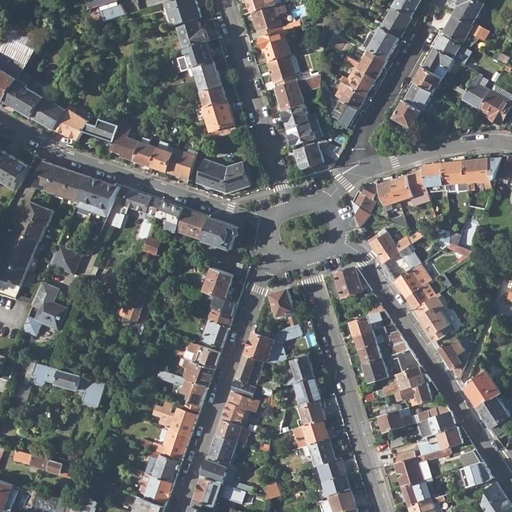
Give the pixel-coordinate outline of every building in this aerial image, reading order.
[(119,0),(88,0),(91,9),(101,6),(106,21),(128,14),(122,4),(120,5),(119,0)] [(173,0),(167,2),(175,25),(203,16),(198,0),(173,0)] [(250,0),(254,11),(277,4),(276,0),(250,0)] [(399,0),(396,7),(414,17),(423,0),(399,0)] [(455,15),(474,25),(476,22),(487,3),(480,0),(478,0),(450,0),(460,6),(455,15)] [(254,11),(262,37),(289,29),(303,24),(301,21),(283,26),(280,15),(287,12),(284,1),(283,2),(277,4),(254,11)] [(384,28),(401,38),(414,17),(396,7),(384,28)] [(445,32),(465,43),(475,26),(474,25),(455,15),(445,32)] [(181,28),(188,47),(208,41),(210,40),(206,29),(204,30),(201,22),(181,28)] [(1,50),(20,60),(29,65),(37,53),(45,40),(16,23),(0,49),(1,50)] [(370,48),(389,59),(401,38),(384,28),(381,26),(376,35),(372,33),(365,46),(370,48)] [(268,48),(272,61),(292,54),(293,54),(286,34),(290,33),(289,29),(262,37),(266,49),(268,48)] [(79,44),(86,49),(92,38),(86,33),(79,44)] [(436,48),(455,58),(457,56),(463,46),(444,35),(436,48)] [(181,58),(185,70),(198,66),(214,61),(208,41),(188,47),(189,55),(181,58)] [(96,48),(104,53),(108,47),(99,42),(96,48)] [(364,70),(379,79),(389,59),(370,48),(368,50),(371,52),(363,64),(353,59),(351,63),(364,70)] [(425,67),(445,78),(456,59),(455,58),(436,48),(425,67)] [(293,54),(292,54),(299,81),(304,79),(303,74),(296,53),(293,54)] [(278,87),(299,81),(292,54),(272,61),(270,62),(278,87)] [(470,62),(457,56),(455,58),(456,59),(468,66),(470,62)] [(20,60),(11,74),(20,79),(29,65),(20,60)] [(198,66),(206,91),(223,86),(220,76),(221,74),(220,70),(218,70),(215,61),(214,61),(198,66)] [(323,71),(330,75),(334,68),(324,62),(323,71)] [(123,71),(135,83),(137,77),(126,66),(123,71)] [(0,96),(7,100),(20,79),(11,74),(0,67),(0,96)] [(417,81),(436,92),(440,84),(442,84),(445,78),(425,67),(417,81)] [(320,69),(303,74),(304,79),(322,74),(320,69)] [(354,88),(368,96),(379,79),(364,70),(357,83),(347,77),(344,82),(351,87),(354,88)] [(278,87),(286,111),(307,104),(303,92),(322,86),(323,73),(322,74),(304,79),(299,81),(278,87)] [(464,99),(482,109),(493,91),(480,84),(485,75),(479,73),(469,91),(466,96),(464,99)] [(7,100),(17,106),(30,87),(31,85),(20,79),(7,100)] [(423,110),(424,111),(436,92),(417,81),(406,101),(423,110)] [(511,93),(496,84),(493,91),(511,102),(511,101),(511,93)] [(204,92),(208,107),(230,100),(225,85),(223,86),(206,91),(204,92)] [(454,89),(466,96),(469,91),(456,85),(454,89)] [(17,106),(35,116),(47,97),(30,87),(17,106)] [(344,99),(361,109),(368,96),(354,88),(351,87),(344,99)] [(511,107),(511,102),(493,91),(482,109),(494,116),(493,118),(503,124),(511,107)] [(35,116),(56,129),(68,110),(47,97),(35,116)] [(331,115),(351,126),(361,109),(344,99),(341,98),(331,115)] [(208,118),(212,131),(214,138),(238,131),(235,123),(237,123),(230,100),(208,107),(198,110),(201,120),(208,118)] [(413,127),(423,110),(406,101),(397,118),(413,127)] [(286,111),(291,128),(319,119),(316,110),(310,112),(308,104),(307,104),(286,111)] [(90,122),(91,120),(80,114),(78,117),(74,115),(77,108),(72,105),(68,110),(56,129),(78,140),(85,130),(90,122)] [(449,125),(442,137),(455,135),(469,109),(461,105),(449,125)] [(422,140),(442,137),(449,125),(435,117),(422,140)] [(85,130),(116,141),(119,130),(121,124),(102,118),(99,125),(90,122),(85,130)] [(122,155),(136,160),(143,141),(130,136),(130,135),(134,123),(123,119),(121,124),(119,130),(116,141),(113,149),(123,152),(122,155)] [(297,144),(319,137),(316,131),(322,129),(319,119),(291,128),(297,144)] [(298,150),(304,168),(327,161),(333,167),(335,166),(344,150),(321,137),(319,137),(320,142),(298,150)] [(160,147),(150,143),(143,141),(136,160),(154,166),(160,147)] [(170,171),(176,152),(169,150),(160,147),(154,166),(170,171)] [(170,171),(190,178),(199,151),(196,151),(194,155),(177,149),(176,152),(170,171)] [(0,160),(0,177),(19,189),(25,177),(32,166),(6,151),(0,160)] [(493,193),(504,197),(511,174),(511,155),(507,154),(505,159),(498,179),(493,193)] [(466,161),(469,182),(469,189),(470,190),(484,189),(484,181),(494,180),(491,158),(466,161)] [(494,180),(498,179),(505,159),(491,158),(494,180)] [(199,182),(230,192),(254,184),(251,174),(252,172),(249,164),(248,164),(246,161),(229,166),(207,159),(199,182)] [(31,185),(50,191),(59,165),(57,165),(45,160),(31,185)] [(459,183),(460,191),(469,189),(469,182),(466,161),(446,163),(448,184),(459,183)] [(430,191),(431,192),(449,190),(448,184),(446,163),(426,165),(426,170),(428,184),(429,188),(430,191)] [(50,193),(65,198),(75,171),(59,165),(50,191),(50,193)] [(394,180),(401,201),(412,197),(413,200),(418,198),(417,195),(430,191),(429,188),(428,184),(426,170),(394,180)] [(65,198),(80,204),(92,177),(75,171),(65,198)] [(80,204),(79,206),(93,211),(106,182),(92,177),(80,204)] [(381,188),(386,206),(392,204),(401,201),(394,180),(380,186),(381,188)] [(106,182),(93,211),(108,216),(121,187),(106,182)] [(356,202),(372,212),(378,199),(376,199),(380,189),(371,184),(366,193),(361,191),(356,202)] [(124,205),(158,217),(164,201),(129,190),(124,205)] [(30,199),(24,215),(49,226),(51,226),(57,211),(30,199)] [(362,227),(373,213),(372,212),(356,202),(353,200),(362,227)] [(166,228),(178,232),(178,231),(186,209),(164,201),(158,217),(169,220),(166,228)] [(388,210),(386,206),(376,210),(373,213),(379,217),(391,221),(391,219),(388,210)] [(178,231),(205,240),(212,218),(186,209),(178,231)] [(22,215),(16,230),(42,240),(43,241),(49,226),(24,215),(22,215)] [(405,215),(391,219),(391,221),(409,228),(408,222),(405,215)] [(205,240),(232,249),(240,228),(212,218),(205,240)] [(409,228),(418,231),(419,226),(408,222),(409,228)] [(425,228),(419,226),(418,231),(421,232),(428,234),(425,228)] [(14,229),(8,245),(35,256),(42,240),(16,230),(14,229)] [(411,246),(428,234),(421,232),(412,237),(408,236),(397,244),(387,229),(381,233),(383,237),(374,244),(385,263),(411,246)] [(445,240),(454,243),(453,232),(442,229),(439,238),(445,240)] [(454,243),(461,246),(464,235),(453,232),(454,243)] [(461,246),(473,250),(477,240),(464,235),(461,246)] [(161,242),(150,237),(143,255),(157,261),(160,254),(157,252),(161,242)] [(437,246),(441,252),(449,246),(454,243),(445,240),(437,246)] [(457,254),(462,261),(470,256),(477,251),(473,250),(461,246),(454,243),(449,246),(461,252),(457,254)] [(8,245),(2,260),(29,270),(35,256),(8,245)] [(78,267),(62,259),(67,247),(62,245),(52,265),(75,275),(78,267)] [(418,267),(416,265),(413,267),(406,256),(411,256),(415,253),(411,246),(385,263),(397,281),(418,267)] [(78,267),(84,254),(76,251),(67,247),(62,259),(78,267)] [(470,256),(487,262),(489,255),(477,251),(470,256)] [(417,264),(411,256),(406,256),(413,267),(416,265),(417,264)] [(0,284),(20,293),(29,270),(2,260),(0,263),(0,284)] [(420,266),(418,267),(419,269),(416,272),(425,286),(430,282),(420,266)] [(424,286),(425,286),(416,272),(419,269),(418,267),(397,281),(408,297),(424,286)] [(217,296),(232,301),(235,292),(230,291),(235,276),(213,268),(205,291),(217,296)] [(343,297),(364,290),(371,287),(358,268),(335,275),(343,297)] [(441,275),(449,287),(452,284),(445,272),(441,275)] [(155,300),(162,303),(171,280),(163,277),(155,300)] [(45,282),(34,305),(41,309),(37,319),(30,316),(24,329),(38,336),(43,323),(59,330),(69,308),(59,304),(58,306),(54,304),(61,289),(45,282)] [(416,309),(431,299),(439,294),(431,282),(430,282),(425,286),(424,286),(408,297),(416,309)] [(0,293),(17,299),(20,293),(0,284),(0,293)] [(148,297),(128,289),(118,312),(125,315),(122,321),(139,328),(142,323),(146,324),(155,301),(147,298),(148,297)] [(288,315),(292,327),(300,324),(288,289),(272,294),(279,318),(288,315)] [(431,299),(416,309),(437,342),(456,329),(444,311),(448,309),(439,294),(431,299)] [(214,309),(211,320),(230,327),(238,304),(232,301),(217,296),(213,308),(214,309)] [(382,304),(367,309),(370,316),(386,311),(382,304)] [(355,337),(375,330),(373,324),(391,317),(386,311),(370,316),(351,322),(355,337)] [(205,341),(223,347),(230,327),(211,320),(209,320),(207,323),(209,324),(205,337),(207,337),(205,341)] [(266,360),(269,362),(275,363),(286,360),(281,345),(283,340),(303,334),(300,324),(292,327),(278,331),(275,340),(254,332),(247,354),(266,360)] [(360,349),(379,343),(377,337),(381,335),(388,333),(387,327),(375,330),(355,337),(360,349)] [(390,337),(391,339),(402,335),(399,331),(392,334),(393,336),(390,337)] [(391,339),(395,354),(404,351),(411,349),(402,335),(391,339)] [(470,360),(465,353),(468,351),(458,337),(441,349),(462,380),(470,360)] [(141,362),(147,345),(140,343),(134,360),(141,362)] [(360,349),(364,364),(385,357),(385,355),(383,355),(379,343),(360,349)] [(185,358),(215,369),(216,365),(221,353),(194,344),(192,351),(188,350),(185,358)] [(405,364),(407,371),(409,370),(421,367),(423,366),(411,349),(404,351),(407,363),(405,364)] [(280,383),(281,388),(288,385),(296,383),(316,376),(309,353),(296,357),(297,360),(293,362),(297,377),(280,383)] [(259,381),(266,360),(247,354),(238,377),(274,390),(281,388),(280,383),(279,381),(265,383),(259,381)] [(8,355),(2,376),(12,379),(20,358),(8,355)] [(364,364),(370,383),(389,377),(385,363),(393,360),(392,355),(385,357),(364,364)] [(188,379),(209,386),(215,369),(185,358),(182,367),(189,369),(186,378),(188,378),(188,379)] [(467,388),(480,408),(499,394),(503,392),(480,358),(467,388)] [(108,383),(104,381),(90,378),(38,363),(34,376),(38,378),(37,381),(39,384),(44,385),(47,384),(48,380),(58,383),(58,384),(88,392),(86,400),(88,404),(101,408),(108,383)] [(393,395),(429,384),(433,382),(423,366),(421,367),(409,370),(407,371),(398,374),(401,384),(385,389),(386,390),(374,394),(376,401),(393,395)] [(296,383),(303,405),(321,399),(323,398),(316,376),(296,383)] [(200,411),(209,386),(188,379),(188,378),(183,392),(187,394),(184,401),(187,401),(185,407),(200,411)] [(233,391),(254,398),(257,388),(237,381),(233,391)] [(418,396),(420,404),(434,400),(429,384),(393,395),(395,401),(398,399),(399,402),(418,396)] [(254,398),(233,391),(229,402),(223,419),(246,427),(248,420),(244,419),(248,408),(258,412),(262,401),(257,400),(254,398)] [(505,422),(511,416),(511,415),(499,394),(480,408),(498,436),(510,429),(505,422)] [(302,409),(307,425),(325,419),(326,419),(321,399),(303,405),(304,409),(302,409)] [(192,435),(200,411),(185,407),(181,405),(177,414),(170,412),(174,403),(167,400),(164,408),(156,405),(153,414),(162,417),(160,424),(172,428),(192,435)] [(379,411),(381,417),(400,411),(402,410),(401,405),(398,405),(379,411)] [(419,414),(421,422),(452,412),(448,405),(419,414)] [(403,419),(400,411),(381,417),(386,432),(405,427),(403,419)] [(440,433),(457,428),(452,412),(421,422),(419,422),(420,427),(424,428),(427,437),(440,433)] [(410,417),(403,419),(405,427),(412,425),(410,417)] [(258,432),(246,427),(223,419),(218,433),(239,441),(247,443),(250,433),(256,435),(258,432)] [(310,444),(331,438),(336,436),(333,427),(328,428),(325,419),(307,425),(294,429),(300,447),(305,446),(310,444)] [(440,433),(445,449),(464,443),(459,427),(457,428),(440,433)] [(154,449),(183,459),(192,435),(172,428),(165,446),(155,444),(154,449)] [(210,457),(231,464),(239,441),(218,433),(210,457)] [(389,442),(392,448),(404,444),(405,444),(403,437),(389,442)] [(313,453),(317,465),(337,459),(331,438),(310,444),(305,446),(307,455),(313,453)] [(262,449),(270,452),(270,446),(264,443),(262,449)] [(61,475),(71,478),(74,466),(17,449),(14,458),(31,463),(31,465),(61,473),(61,475)] [(415,452),(417,458),(427,454),(425,449),(415,452)] [(462,454),(466,468),(473,466),(485,462),(477,449),(462,454)] [(404,488),(425,481),(419,462),(426,460),(426,461),(443,455),(441,450),(427,454),(417,458),(409,460),(396,464),(404,488)] [(149,470),(148,473),(174,483),(182,462),(154,452),(152,457),(153,458),(160,460),(155,472),(149,470)] [(396,464),(409,460),(407,455),(395,459),(396,464)] [(98,462),(100,458),(95,456),(90,471),(95,472),(98,462)] [(210,457),(209,460),(229,468),(231,464),(210,457)] [(317,471),(321,483),(326,481),(347,474),(342,457),(337,459),(317,465),(311,467),(312,472),(317,471)] [(153,458),(149,470),(155,472),(160,460),(153,458)] [(224,483),(225,483),(226,479),(229,473),(228,472),(229,468),(209,460),(203,476),(224,483)] [(432,479),(426,461),(426,460),(419,462),(425,481),(432,479)] [(479,472),(483,483),(488,481),(495,478),(485,462),(473,466),(475,473),(479,472)] [(146,498),(166,506),(174,483),(148,473),(135,468),(133,474),(140,477),(144,476),(146,477),(141,490),(143,492),(148,494),(146,498)] [(347,474),(326,481),(330,495),(352,488),(347,474)] [(195,500),(216,507),(224,483),(203,476),(195,500)] [(87,495),(92,497),(98,480),(93,478),(87,495)] [(0,507),(11,511),(21,486),(14,484),(0,479),(0,507)] [(269,481),(268,491),(277,488),(274,479),(269,481)] [(404,488),(410,506),(438,497),(432,479),(425,481),(404,488)] [(235,481),(235,482),(233,486),(253,493),(254,488),(235,481)] [(511,511),(511,503),(498,482),(491,488),(485,502),(484,503),(483,505),(487,511),(511,511)] [(278,488),(277,488),(268,491),(271,499),(281,496),(278,488)] [(331,511),(343,511),(358,508),(352,488),(330,495),(335,511),(331,511)] [(481,490),(477,500),(485,502),(491,488),(481,490)] [(87,495),(83,505),(88,507),(92,497),(87,495)] [(131,511),(136,511),(142,497),(137,495),(131,511)] [(411,511),(437,511),(435,503),(439,502),(445,500),(444,495),(438,497),(410,506),(411,511)] [(146,498),(142,497),(136,511),(164,511),(166,506),(146,498)] [(190,511),(215,511),(217,507),(216,507),(195,500),(190,511)]
